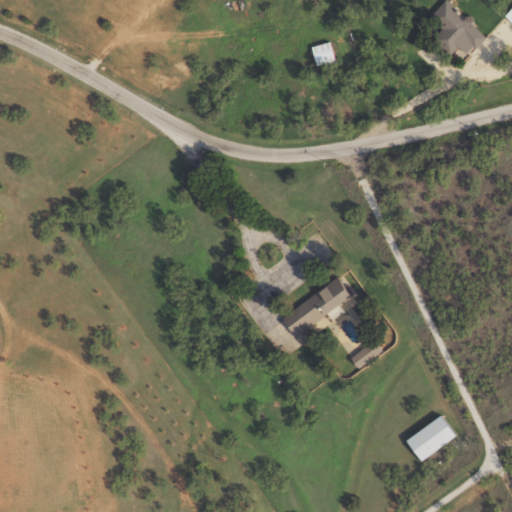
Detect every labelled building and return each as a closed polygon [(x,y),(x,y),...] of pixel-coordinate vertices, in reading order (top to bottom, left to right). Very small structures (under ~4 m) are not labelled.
[(485,37),(445,0),(429,17),(442,29),(433,38),(450,54),(457,47),(467,56),(485,37)] [(315,66),(334,61),(329,42),(310,47),(315,66)] [(287,316),(305,340),(312,335),(308,330),(330,314),(335,320),(349,310),(345,305),(358,295),(343,275),(287,316)] [(362,367),(387,350),(379,339),(355,356),(362,367)] [(426,460),(462,435),(448,414),(411,440),(426,460)]
